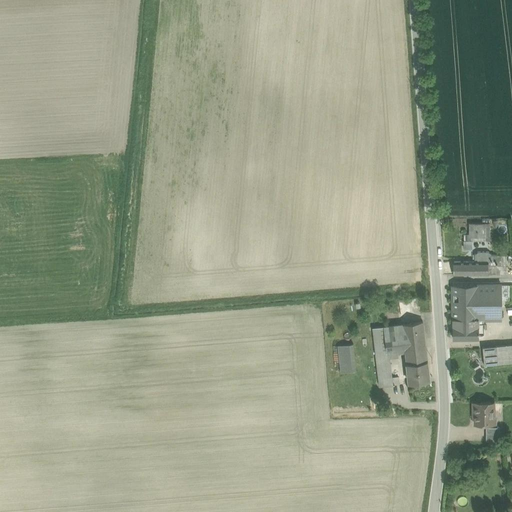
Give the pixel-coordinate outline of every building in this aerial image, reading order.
[(491,222),(470,223),(470,239),(478,239),(492,239),(492,236),(491,236),(491,222)] [(475,254),(475,262),(454,262),(454,274),(489,273),(489,261),(492,261),(492,254),(492,253),(489,251),(479,251),(475,254)] [(506,265),(506,254),(492,254),(492,261),(489,261),(489,273),(506,273),(506,265)] [(502,284),(453,285),(453,318),(475,318),(501,319),(502,284)] [(475,318),(453,318),(454,327),(452,327),(453,337),(478,337),(478,326),(474,326),(475,318)] [(422,322),(373,327),(376,352),(390,351),(405,349),(407,364),(426,362),(422,322)] [(511,343),(499,345),(500,363),(511,361),(511,343)] [(352,345),(337,346),(340,372),(355,371),(352,345)] [(499,345),(485,346),(485,364),(500,363),(499,345)] [(390,351),(376,352),(380,385),(394,384),(393,378),(390,351)] [(426,362),(407,364),(407,372),(406,372),(407,382),(428,379),(426,362)] [(494,416),(493,402),(472,402),(472,412),(474,412),(475,424),(491,424),(491,416),(494,416)] [(500,427),(486,427),(486,441),(500,441),(500,427)]
